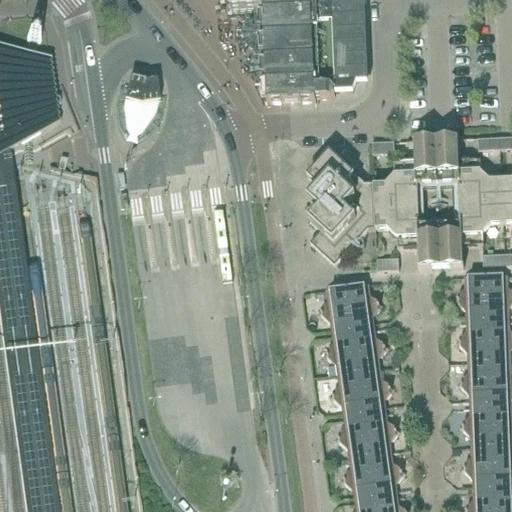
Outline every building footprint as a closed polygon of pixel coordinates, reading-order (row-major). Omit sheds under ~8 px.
[(230,0),(231,13),(264,12),(268,108),(316,106),(316,104),(332,103),(335,102),(335,98),(353,97),(352,82),(367,81),(364,8),(335,9),(334,0),(230,0)] [(52,64),(52,62),(49,62),(0,49),(0,159),(10,154),(28,143),(60,126),(60,123),(57,122),(56,110),(60,107),(59,101),(54,100),(49,64),(52,64)] [(146,86),(139,84),(130,82),(127,95),(127,96),(124,106),(125,106),(124,112),(127,134),(130,139),(141,138),(154,119),(157,107),(159,107),(156,84),(146,86)] [(478,155),(490,154),(489,142),(478,143),(478,155)] [(490,154),(500,154),(500,142),(489,142),(490,154)] [(500,154),(511,154),(511,142),(500,142),(500,154)] [(462,251),(484,250),(484,238),(492,229),(504,228),(501,184),(490,185),(481,176),(480,164),(459,165),(459,144),(414,145),(415,167),(393,167),(393,180),(385,189),(374,189),(376,233),(388,233),(397,241),(398,254),(420,253),(420,272),(463,270),(462,251)] [(373,159),(395,158),(394,146),(372,147),(373,159)] [(10,154),(0,159),(0,323),(25,511),(59,511),(12,171),(11,164),(10,154)] [(374,189),(366,189),(330,157),(308,181),(319,192),(309,203),(320,214),(310,225),(321,236),(311,247),(335,270),(369,234),(376,233),(374,189)] [(64,172),(67,160),(61,158),(58,170),(64,172)] [(511,183),(501,184),(504,228),(511,227),(511,183)] [(484,271),(494,271),(494,259),(483,259),(484,271)] [(494,271),(505,271),(505,259),(494,259),(494,271)] [(378,276),(400,275),(399,263),(377,264),(378,276)] [(468,368),(511,366),(511,355),(511,354),(511,335),(510,326),(510,321),(510,313),(511,310),(511,294),(509,292),(509,281),(464,282),(465,294),(455,304),(455,305),(466,315),(466,323),(466,328),(466,337),(457,347),(456,347),(456,348),(457,348),(467,357),(468,368)] [(337,380),(381,374),(380,363),(388,352),(389,352),(389,351),(388,351),(377,343),(375,332),(374,321),(382,310),(383,310),(383,309),(382,309),(371,300),(370,289),(326,295),(327,307),(319,318),(318,318),(318,319),(319,319),(330,327),(331,336),(333,349),(325,360),(324,360),(324,361),(325,361),(336,369),(337,380)] [(511,369),(511,366),(468,368),(468,378),(459,388),(458,388),(458,390),(459,390),(469,399),(469,409),(470,421),(460,431),(460,432),(470,442),(471,452),(511,450),(511,369)] [(381,374),(337,380),(339,390),(330,401),(330,403),(331,403),(342,411),(343,419),(345,433),(336,444),(335,444),(336,445),(347,453),(349,463),(393,457),(391,447),(400,436),(400,435),(399,435),(388,426),(387,415),(385,405),(394,394),(395,394),(394,392),(394,393),(383,384),(381,374)] [(511,511),(511,450),(471,452),(471,463),(462,473),(461,473),(461,474),(462,474),(472,483),(472,494),(473,505),(466,511),(511,511)] [(393,457),(349,463),(350,474),(342,485),(341,485),(341,486),(342,486),(353,495),(354,503),(355,511),(402,511),(400,510),(398,499),(397,489),(405,477),(406,477),(406,476),(405,476),(394,468),(393,457)]
